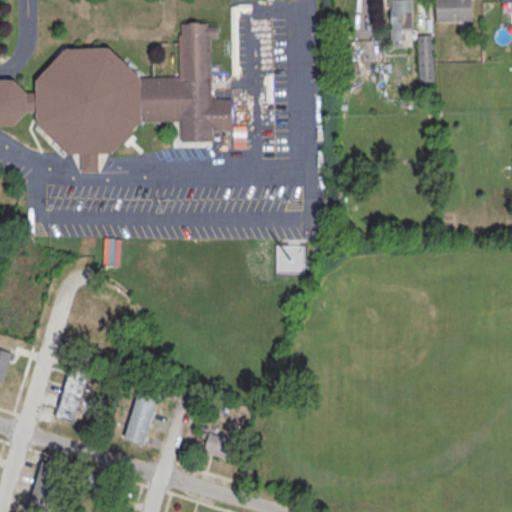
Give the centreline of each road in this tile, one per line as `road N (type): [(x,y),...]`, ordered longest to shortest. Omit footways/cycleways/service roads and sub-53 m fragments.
road 1 (residential): [(273,511),(0,426)]
road 2 (residential): [(79,277),(65,290),(0,498)]
